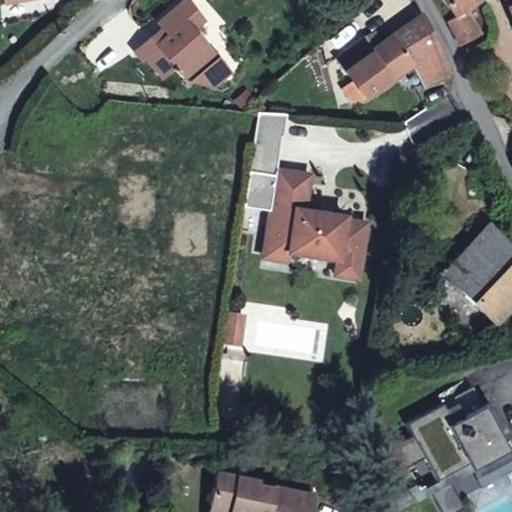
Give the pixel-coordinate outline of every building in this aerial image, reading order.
[(201,20),(184,0),(181,0),(163,16),(167,21),(159,27),(135,49),(159,76),(171,66),(185,82),(186,81),(214,57),(190,29),(201,20)] [(441,0),(455,17),(447,21),(459,45),(478,33),(465,9),(476,0),(441,0)] [(421,14),(392,34),(383,41),(373,48),(364,36),(335,57),(344,69),(351,80),(342,88),(351,103),(363,97),(410,64),(416,59),(430,82),(450,73),(421,14)] [(167,21),(163,16),(155,23),(159,27),(167,21)] [(383,41),(374,30),(364,36),(373,48),(383,41)] [(227,72),(214,57),(186,81),(210,87),(227,72)] [(430,82),(416,59),(410,64),(421,87),(430,82)] [(252,99),(243,89),(231,100),(239,109),(252,99)] [(277,169),(265,249),(289,252),(338,258),(335,275),(359,279),(367,223),(345,219),(346,217),(305,210),(311,175),(277,169)] [(511,246),(489,223),(444,274),(494,323),(511,302),(511,246)] [(289,252),(265,249),(264,257),(288,260),(289,252)] [(227,312),(224,331),(240,333),(244,314),(227,312)] [(224,331),(223,341),(239,344),(240,333),(224,331)] [(395,384),(381,385),(383,402),(397,401),(395,384)] [(497,433),(480,404),(414,442),(435,481),(467,463),(461,453),(497,433)] [(497,433),(461,453),(467,463),(502,443),(497,433)] [(272,488),(257,484),(257,480),(216,472),(210,505),(229,509),(228,511),(307,511),(311,494),(291,490),(272,486),(272,488)] [(314,482),(294,478),(291,490),(311,494),(314,482)]
